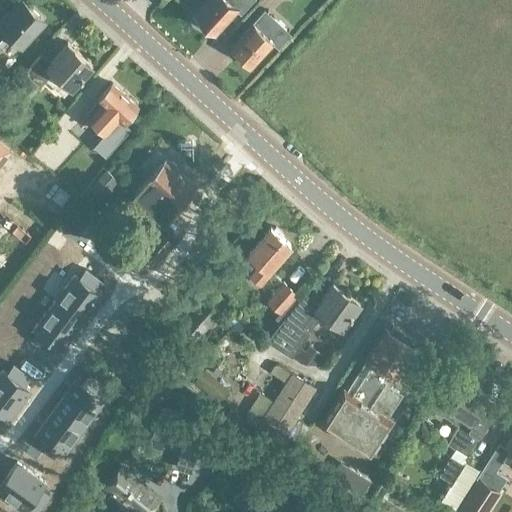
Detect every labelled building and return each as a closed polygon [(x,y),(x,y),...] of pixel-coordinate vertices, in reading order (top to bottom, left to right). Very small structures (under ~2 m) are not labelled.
[(212,30),(215,33),(245,0),(208,0),(195,15),(204,23),(202,26),(210,33),(212,30)] [(0,48),(10,37),(19,45),(42,21),(23,4),(10,18),(7,15),(0,22),(0,48)] [(264,11),(231,49),(241,58),(240,61),(245,65),(248,64),(251,67),(274,42),(263,33),(275,21),(264,11)] [(41,54),(24,74),(39,87),(53,72),(71,88),(92,65),(67,44),(50,63),(41,54)] [(28,83),(8,104),(17,112),(36,91),(28,83)] [(98,101),(86,116),(100,128),(101,126),(108,132),(95,148),(105,157),(118,142),(112,136),(137,107),(112,84),(98,101)] [(0,142),(0,166),(12,152),(0,142)] [(96,174),(80,160),(69,172),(85,186),(96,174)] [(162,222),(173,210),(195,186),(166,160),(134,195),(162,222)] [(106,169),(90,187),(101,198),(107,192),(109,194),(116,187),(121,190),(124,187),(106,169)] [(158,225),(153,230),(135,248),(153,266),(176,242),(158,225)] [(271,229),(248,255),(261,265),(250,277),(260,286),(280,263),(278,261),(290,246),(281,238),(284,235),(276,229),(274,232),(271,229)] [(74,273),(54,300),(81,321),(102,294),(96,290),(103,282),(85,268),(78,277),(74,273)] [(283,282),(266,302),(281,315),(298,295),(283,282)] [(317,304),(303,294),(265,341),(291,356),(322,312),(342,326),(359,302),(333,283),(317,304)] [(220,313),(210,304),(203,298),(180,325),(197,340),(221,313),(220,313)] [(210,304),(220,313),(226,306),(216,298),(210,304)] [(38,330),(31,339),(49,352),(56,344),(61,348),(81,321),(54,300),(33,327),(38,330)] [(416,347),(407,342),(411,336),(393,326),(390,330),(388,329),(367,360),(349,389),(347,391),(343,389),(321,424),(369,456),(392,421),(386,418),(402,394),(389,385),(394,377),(396,378),(416,347)] [(323,355),(309,346),(302,357),(316,366),(323,355)] [(2,369),(0,370),(0,410),(8,417),(29,390),(24,385),(30,377),(13,364),(6,372),(2,369)] [(76,377),(56,405),(84,425),(104,398),(99,394),(105,386),(87,373),(81,382),(76,377)] [(290,453),(295,445),(307,427),(293,417),(313,387),(293,374),(275,402),(262,393),(247,416),(260,424),(256,431),(290,453)] [(445,380),(429,404),(443,413),(442,413),(459,424),(446,443),(455,449),(465,456),(488,420),(475,411),(486,395),(474,387),(476,384),(466,377),(464,381),(463,380),(457,388),(445,380)] [(42,436),(35,444),(53,457),(60,449),(64,452),(84,425),(56,405),(36,432),(42,436)] [(162,406),(149,445),(161,449),(166,435),(184,440),(175,467),(191,472),(205,427),(190,422),(191,415),(162,406)] [(494,473),(495,471),(502,461),(511,468),(511,437),(505,448),(499,444),(484,467),(477,478),(488,484),(494,473)] [(0,463),(0,493),(16,510),(41,487),(17,462),(12,466),(5,459),(0,463)] [(107,482),(103,488),(132,511),(151,511),(159,503),(157,502),(162,497),(123,464),(118,470),(117,469),(107,481),(107,482)] [(352,469),(342,485),(361,497),(370,481),(352,469)] [(260,477),(235,499),(243,508),(252,500),(262,511),(272,511),(283,502),(260,477)] [(488,511),(501,492),(498,490),(495,489),(488,484),(477,478),(456,511),(488,511)]
